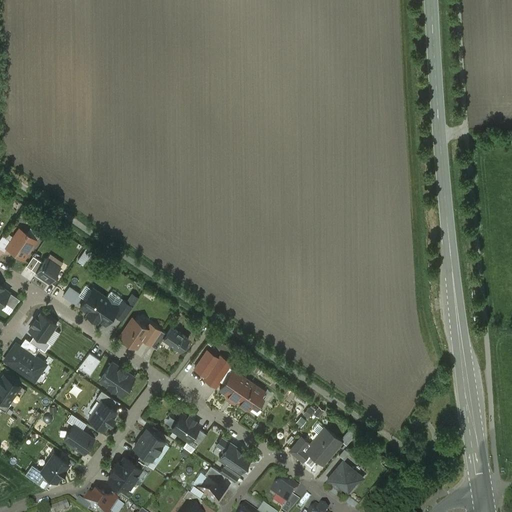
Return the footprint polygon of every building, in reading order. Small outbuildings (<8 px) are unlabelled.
[(12,240),(7,247),(7,248),(24,259),(37,240),(20,228),(12,240)] [(4,234),(0,239),(0,248),(4,252),(7,248),(7,247),(12,240),(4,234)] [(33,256),(27,266),(37,272),(43,263),(33,256)] [(60,267),(46,258),(43,263),(37,272),(50,282),(60,267)] [(10,292),(0,285),(0,306),(4,301),(9,293),(10,292)] [(93,287),(79,308),(105,326),(119,305),(93,287)] [(9,293),(4,301),(14,307),(19,299),(9,293)] [(35,333),(45,340),(57,324),(40,312),(28,329),(35,333)] [(149,329),(133,318),(121,336),(137,347),(142,339),(149,329)] [(149,329),(142,339),(152,346),(162,331),(152,324),(149,329)] [(167,334),(164,339),(181,350),(189,339),(172,327),(167,334)] [(164,339),(167,334),(162,331),(152,346),(157,349),(164,339)] [(45,340),(35,333),(30,341),(40,348),(44,351),(50,343),(45,340)] [(19,346),(34,356),(40,348),(30,341),(25,337),(19,346)] [(16,344),(5,360),(35,380),(46,364),(34,356),(19,346),(16,344)] [(232,363),(220,355),(216,362),(206,376),(205,378),(216,386),(220,380),(230,367),(232,363)] [(210,358),(200,372),(206,376),(216,362),(210,358)] [(123,370),(112,362),(100,381),(111,388),(123,370)] [(262,389),(230,367),(220,380),(224,383),(220,389),(228,395),(228,396),(235,401),(235,400),(249,409),(249,408),(253,402),(258,406),(259,405),(266,394),(261,391),(262,389)] [(134,377),(123,370),(111,388),(122,396),(134,377)] [(20,384),(6,375),(0,383),(0,396),(8,402),(20,384)] [(89,417),(106,428),(117,411),(101,400),(89,417)] [(258,406),(253,402),(249,408),(258,414),(262,408),(259,405),(258,406)] [(183,413),(172,428),(188,440),(189,440),(197,427),(199,424),(194,421),(195,419),(190,415),(188,417),(183,413)] [(75,427),(66,439),(83,451),(92,439),(75,427)] [(206,434),(197,427),(189,440),(188,440),(187,442),(195,447),(206,434)] [(311,444),(306,450),(310,453),(323,464),(341,441),(325,428),(311,444)] [(135,447),(152,458),(164,441),(147,430),(135,447)] [(302,437),(291,450),(303,461),(310,453),(306,450),(311,444),(302,437)] [(231,444),(221,459),(241,473),(251,458),(231,444)] [(54,456),(44,471),(57,480),(68,465),(54,456)] [(142,469),(124,457),(120,463),(117,462),(114,467),(134,480),(142,469)] [(363,478),(343,461),(328,480),(346,495),(352,488),(354,489),(363,478)] [(205,474),(209,477),(209,476),(220,484),(226,476),(211,466),(205,474)] [(134,480),(114,467),(110,472),(113,474),(108,480),(126,492),(134,480)] [(203,482),(198,489),(219,503),(228,490),(220,484),(209,476),(209,477),(205,483),(203,482)] [(297,489),(281,478),(271,492),(287,503),(297,489)] [(96,486),(84,502),(91,507),(97,511),(100,507),(106,511),(111,511),(118,501),(117,501),(109,495),(96,486)] [(120,496),(112,490),(109,495),(117,501),(120,496)] [(203,504),(188,493),(182,502),(186,505),(187,504),(197,511),(203,504)] [(84,502),(79,499),(76,504),(87,511),(91,507),(84,502)]
